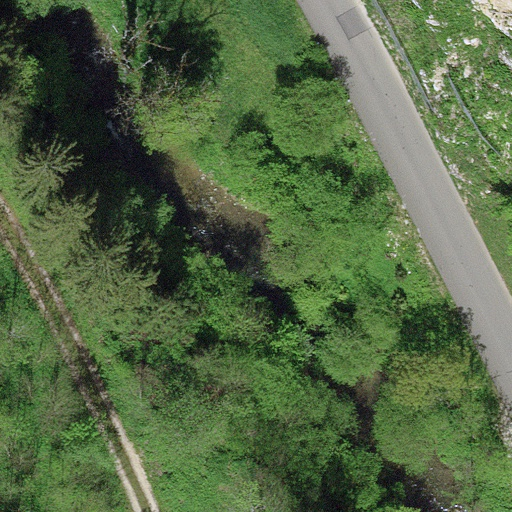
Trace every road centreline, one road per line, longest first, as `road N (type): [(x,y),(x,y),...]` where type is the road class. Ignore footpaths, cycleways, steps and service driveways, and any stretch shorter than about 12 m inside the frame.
road 1 (tertiary): [(327,0),(511,348)]
road 2 (track): [(146,511),(0,215)]
